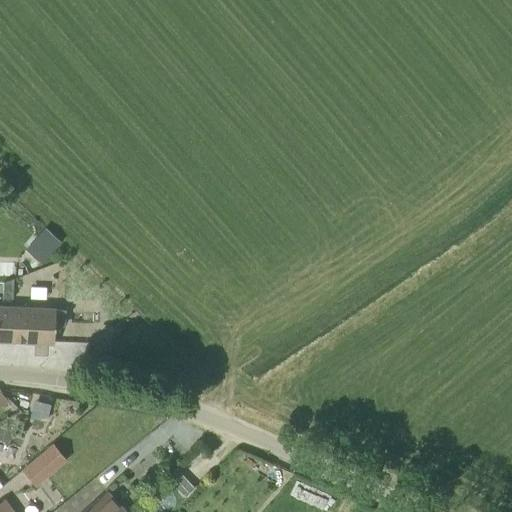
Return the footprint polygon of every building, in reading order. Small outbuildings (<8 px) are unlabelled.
[(60,242),(44,228),(25,249),(41,264),(60,242)] [(3,298),(13,298),(14,278),(3,282),(3,298)] [(55,309),(0,306),(0,339),(53,342),(53,343),(54,343),(54,325),(64,325),(65,310),(55,309)] [(90,346),(88,359),(108,361),(110,348),(90,346)] [(0,407),(1,408),(9,400),(0,391),(0,407)] [(36,484),(66,459),(54,444),(23,469),(36,484)] [(177,469),(166,478),(176,489),(187,479),(177,469)] [(106,491),(92,503),(95,506),(88,511),(124,511),(125,511),(106,491)]
